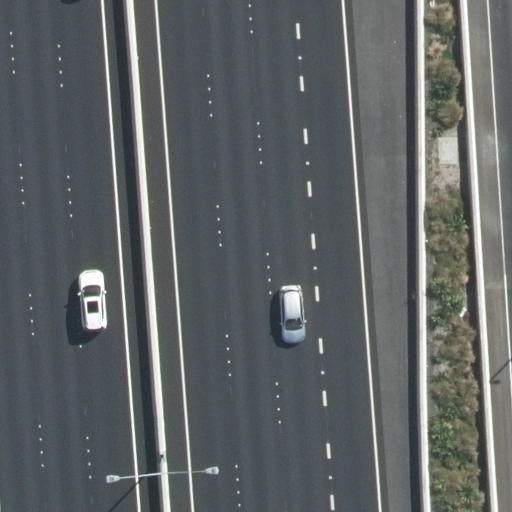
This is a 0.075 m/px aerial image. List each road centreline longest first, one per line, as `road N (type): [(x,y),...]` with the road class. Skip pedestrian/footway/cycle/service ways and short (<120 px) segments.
road 1 (motorway): [(78,511),(41,0)]
road 2 (motorway): [(281,0),(312,511)]
